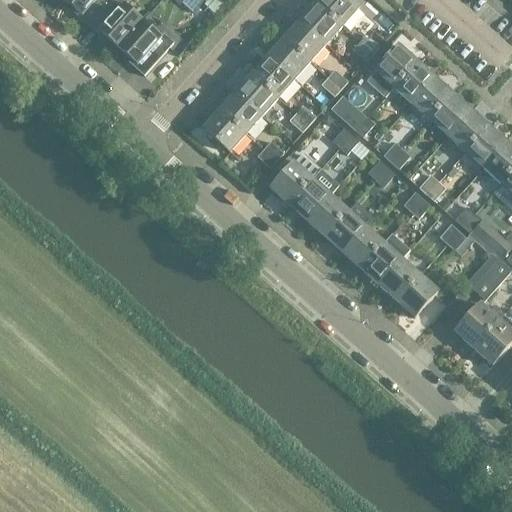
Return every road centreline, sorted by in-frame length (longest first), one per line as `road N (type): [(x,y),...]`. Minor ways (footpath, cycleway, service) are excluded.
road 1 (residential): [(511,477),(142,138)]
road 2 (residential): [(142,138),(0,9)]
road 3 (residential): [(142,138),(271,0)]
